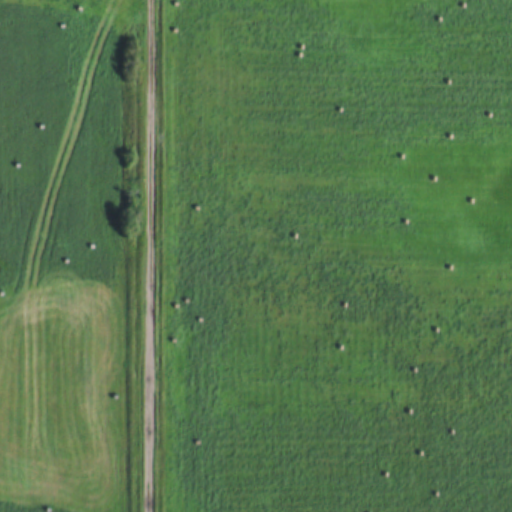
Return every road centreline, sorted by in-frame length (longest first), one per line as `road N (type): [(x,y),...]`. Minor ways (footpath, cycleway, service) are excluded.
road 1 (track): [(146,511),(147,0)]
road 2 (track): [(147,14),(0,5)]
